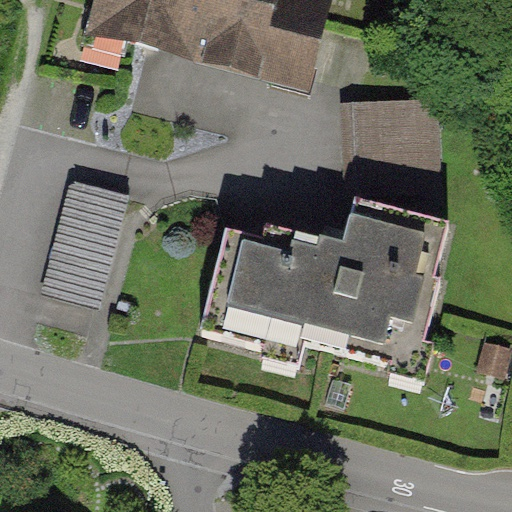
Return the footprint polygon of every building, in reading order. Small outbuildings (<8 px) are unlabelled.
[(102,0),(90,50),(207,79),(226,0),(102,0)] [(226,0),(207,79),(324,107),(350,0),(226,0)] [(454,189),(445,96),(354,104),(363,197),(454,189)] [(143,199),(79,181),(47,294),(112,311),(143,199)] [(235,335),(433,379),(465,234),(364,211),(353,258),(257,237),(235,335)]
